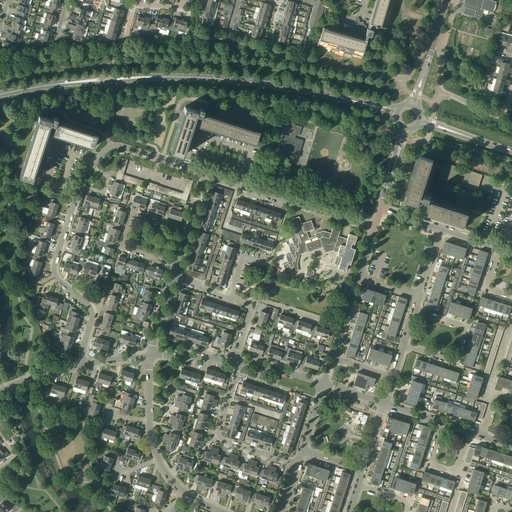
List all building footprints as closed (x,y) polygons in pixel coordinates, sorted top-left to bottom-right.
[(28,0),(19,0),(19,2),(23,3),(22,6),(27,7),(31,9),(32,5),(29,4),(28,3),(28,0)] [(216,2),(208,0),(207,0),(206,6),(215,8),(218,9),(219,3),(216,2)] [(297,10),(299,4),(287,0),(287,1),(288,1),(287,3),(288,4),(287,7),(286,6),(297,10)] [(387,28),(388,24),(395,0),(375,0),(369,23),(369,24),(368,28),(367,28),(366,25),(365,25),(363,22),(363,21),(355,25),(356,25),(358,29),(361,34),(360,38),(327,29),(327,28),(323,27),(317,46),(318,46),(361,58),(360,58),(361,59),(366,40),(367,35),(370,36),(372,29),(369,29),(370,24),(371,24),(374,25),(374,26),(376,27),(377,26),(387,29),(387,28)] [(467,7),(465,7),(463,14),(474,17),(475,16),(476,16),(476,18),(481,19),(484,10),(493,12),(496,2),(491,0),(465,0),(465,3),(468,4),(467,7)] [(59,7),(60,5),(49,2),(48,7),(46,6),(45,9),(55,12),(55,9),(57,10),(58,7),(59,7)] [(272,6),(272,5),(261,2),(259,8),(271,11),(270,11),(270,8),(271,8),(272,6)] [(27,13),(30,14),(31,9),(27,7),(22,6),(18,4),(17,8),(18,8),(17,11),(20,12),(19,14),(20,15),(25,17),(27,13)] [(233,7),(231,6),(228,5),(225,4),(223,10),(228,12),(231,13),(233,7)] [(213,14),(215,8),(206,6),(205,11),(213,14)] [(296,15),(297,10),(286,6),(286,7),(287,7),(286,10),(285,10),(284,12),(296,15)] [(80,11),(80,14),(88,16),(90,11),(77,7),(76,9),(79,10),(79,11),(80,11)] [(114,8),(113,14),(122,17),(124,11),(114,8)] [(271,11),(259,8),(258,14),(269,17),(270,14),(269,14),(269,11),(271,11)] [(55,12),(45,9),(44,12),(46,13),(45,18),(55,21),(56,19),(55,18),(55,16),(54,15),(55,12)] [(211,20),(213,14),(205,11),(203,17),(211,20)] [(294,21),(296,15),(284,12),(284,15),(285,15),(284,18),(283,18),(294,21)] [(113,14),(111,20),(119,22),(121,23),(122,17),(113,14)] [(269,17),(258,14),(256,19),(267,23),(266,22),(267,19),(268,20),(269,17)] [(24,20),(25,17),(20,15),(19,18),(15,16),(14,19),(13,18),(12,22),(14,22),(25,26),(27,21),(24,20)] [(142,25),(144,18),(135,16),(132,27),(137,28),(138,25),(142,26),(142,25)] [(157,27),(160,28),(163,19),(159,18),(160,17),(157,16),(157,18),(154,17),(152,22),(150,29),(150,32),(153,33),(153,30),(156,31),(157,27)] [(55,21),(45,18),(42,17),(40,22),(41,23),(40,25),(44,27),(50,28),(51,25),(52,26),(53,23),(54,23),(55,21)] [(85,26),(87,21),(74,17),(73,19),(76,20),(76,21),(77,21),(77,24),(85,26)] [(147,28),(150,29),(152,22),(150,21),(150,18),(144,17),(144,18),(142,25),(148,27),(147,28)] [(210,25),(211,20),(203,17),(201,23),(210,25)] [(163,18),(163,19),(160,28),(160,29),(166,31),(166,29),(169,30),(171,25),(171,23),(168,23),(169,20),(163,18)] [(173,27),(179,29),(181,21),(173,18),(171,23),(171,25),(173,26),(173,27)] [(292,27),(294,21),(283,18),(282,18),(284,18),(283,21),(282,21),(281,24),(282,24),(283,24),(292,27)] [(182,19),(181,21),(179,29),(178,31),(183,32),(185,31),(188,32),(190,25),(189,25),(187,24),(188,21),(182,19)] [(267,23),(256,19),(254,25),(264,28),(266,29),(266,28),(266,26),(265,26),(266,23),(267,23)] [(109,26),(118,28),(119,22),(111,20),(109,26)] [(234,26),(237,26),(242,28),(243,25),(240,24),(240,21),(235,20),(234,26)] [(17,29),(16,32),(21,34),(22,31),(25,32),(26,26),(25,26),(14,22),(13,26),(12,28),(17,29)] [(292,27),(283,24),(282,24),(282,27),(283,27),(282,30),(281,30),(292,33),(294,27),(292,27)] [(118,28),(109,26),(106,25),(104,30),(108,31),(108,32),(116,34),(118,28)] [(254,25),(253,25),(251,31),(263,34),(261,33),(262,30),(263,31),(264,28),(254,25)] [(49,31),(50,28),(44,27),(43,29),(42,34),(52,37),(52,35),(51,35),(52,32),(49,31)] [(82,36),(84,31),(71,28),(70,30),(73,30),(73,31),(74,31),(74,34),(82,36)] [(114,40),(116,34),(108,32),(108,31),(104,30),(103,37),(114,40)] [(290,39),(292,33),(281,30),(282,30),(281,33),(280,33),(279,36),(279,35),(279,36),(290,39)] [(263,34),(251,31),(250,36),(250,37),(261,40),(262,37),(260,37),(261,34),(263,34)] [(508,34),(503,32),(499,31),(494,48),(500,50),(502,44),(505,45),(507,37),(508,34)] [(15,35),(11,34),(10,36),(9,36),(8,40),(9,40),(16,42),(20,43),(23,35),(21,34),(16,32),(15,35)] [(52,37),(42,34),(39,34),(37,39),(40,40),(40,43),(45,44),(46,41),(49,42),(50,39),(51,40),(52,37)] [(84,37),(82,36),(74,34),(73,36),(72,36),(69,36),(68,38),(83,42),(84,37)] [(289,45),(290,39),(279,36),(278,38),(279,39),(279,42),(277,41),(277,42),(289,45)] [(15,46),(16,42),(9,40),(8,43),(4,41),(4,44),(3,43),(2,47),(14,51),(16,46),(15,46)] [(511,61),(506,59),(506,60),(499,58),(496,66),(500,67),(511,70),(511,68),(509,67),(511,61)] [(511,73),(511,70),(500,67),(498,73),(507,76),(508,72),(511,73)] [(506,79),(507,76),(498,73),(497,79),(510,83),(511,81),(506,79)] [(510,85),(510,83),(497,79),(495,85),(503,87),(504,84),(510,85)] [(502,91),(503,87),(495,85),(493,91),(507,95),(508,92),(502,91)] [(199,108),(198,111),(197,111),(185,106),(183,112),(181,120),(170,151),(177,153),(179,154),(184,155),(183,155),(184,151),(185,151),(191,130),(193,123),(194,123),(199,125),(198,125),(198,126),(210,129),(250,142),(255,144),(259,130),(259,131),(258,131),(255,130),(255,129),(202,113),(203,109),(199,108)] [(52,120),(39,115),(34,131),(20,176),(26,178),(32,180),(33,180),(32,179),(33,176),(34,176),(34,175),(43,147),(48,132),(53,134),(63,138),(89,146),(93,148),(97,134),(97,135),(94,134),(93,134),(93,133),(56,121),(58,118),(54,116),(52,120)] [(303,140),(295,138),(295,135),(299,136),(301,127),(287,122),(284,131),(290,133),(289,136),(283,134),(278,151),(289,155),(290,153),(298,156),(303,140)] [(458,208),(446,204),(434,200),(431,199),(432,199),(431,199),(432,196),(425,194),(424,197),(422,196),(424,192),(426,184),(429,176),(432,168),(433,163),(434,159),(418,154),(419,155),(417,159),(419,159),(418,163),(416,162),(416,163),(415,167),(417,168),(416,171),(413,170),(413,171),(412,175),(414,176),(413,179),(410,179),(411,179),(409,183),(412,184),(410,188),(408,187),(406,195),(405,195),(408,196),(407,200),(420,205),(418,208),(420,209),(420,211),(427,213),(428,211),(429,211),(429,213),(429,212),(430,213),(433,214),(432,217),(437,218),(437,216),(441,217),(440,220),(441,220),(441,219),(441,220),(445,221),(445,219),(449,220),(448,222),(449,222),(453,223),(453,221),(454,221),(457,222),(456,225),(457,225),(461,226),(462,224),(465,225),(465,228),(470,212),(458,208)] [(477,190),(481,179),(482,175),(444,162),(439,178),(477,190)] [(125,182),(123,181),(117,179),(116,182),(115,181),(113,187),(120,190),(123,191),(125,186),(124,185),(125,182)] [(123,191),(120,190),(113,187),(111,194),(112,194),(111,197),(110,201),(120,203),(123,191)] [(211,197),(219,200),(221,194),(213,191),(211,197)] [(140,199),(141,197),(135,195),(132,194),(129,202),(132,203),(132,205),(138,207),(140,199)] [(91,205),(94,197),(88,195),(85,203),(88,204),(86,211),(85,211),(84,215),(91,217),(92,215),(88,214),(90,208),(91,205)] [(90,208),(93,209),(99,211),(102,202),(99,202),(100,199),(94,197),(91,205),(90,208)] [(223,201),(219,200),(211,197),(209,203),(217,206),(218,204),(222,205),(223,201)] [(149,202),(151,199),(147,198),(147,201),(140,199),(138,207),(144,209),(145,207),(148,208),(149,202)] [(49,208),(57,211),(59,204),(57,204),(58,201),(52,199),(49,208)] [(240,210),(243,201),(237,199),(234,208),(240,210)] [(247,212),(249,203),(243,201),(240,210),(247,212)] [(150,211),(156,213),(158,205),(152,203),(149,202),(148,208),(151,209),(150,211)] [(166,214),(168,206),(165,205),(165,207),(161,206),(162,203),(160,202),(159,205),(158,205),(156,213),(162,215),(163,213),(166,214)] [(224,208),(217,206),(209,203),(207,210),(215,212),(216,209),(220,210),(220,211),(223,212),(222,215),(225,215),(227,209),(224,208)] [(253,214),(256,205),(249,203),(247,212),(253,214)] [(259,215),(262,207),(256,205),(253,214),(259,215)] [(113,215),(116,216),(124,218),(126,212),(124,212),(125,209),(117,206),(116,209),(115,209),(113,215)] [(174,218),(178,208),(172,206),(172,207),(168,206),(166,214),(169,215),(168,217),(174,218)] [(183,213),(180,212),(182,208),(178,207),(178,208),(174,218),(181,221),(183,213)] [(265,217),(268,209),(262,207),(259,215),(265,217)] [(54,218),(57,211),(49,208),(46,218),(52,220),(53,217),(54,218)] [(268,209),(265,217),(271,219),(274,211),(268,209)] [(213,218),(215,212),(207,210),(205,216),(213,218)] [(271,219),(278,222),(281,213),(274,211),(271,219)] [(90,221),(91,217),(84,215),(83,218),(80,217),(78,223),(86,226),(89,227),(91,222),(90,221)] [(124,218),(116,216),(113,215),(111,221),(111,224),(119,227),(120,224),(122,225),(124,218)] [(211,225),(213,218),(205,216),(203,222),(211,225)] [(288,263),(282,265),(285,272),(286,275),(294,272),(298,270),(298,271),(298,269),(298,268),(297,266),(297,265),(297,263),(298,261),(298,259),(300,254),(308,251),(309,253),(309,252),(323,247),(323,248),(325,253),(332,251),(333,250),(334,251),(339,253),(338,255),(337,255),(334,264),(339,265),(339,266),(338,268),(337,269),(346,271),(348,264),(350,265),(355,249),(350,248),(352,243),(354,244),(357,236),(349,234),(347,240),(343,238),(342,238),(338,237),(339,233),(340,232),(340,231),(339,230),(333,227),(332,230),(331,233),(323,231),(315,234),(316,236),(311,237),(312,239),(309,240),(309,238),(307,234),(306,232),(314,229),(311,220),(301,224),(299,216),(290,219),(294,229),(296,235),(291,237),(291,238),(293,244),(288,246),(290,253),(285,255),(288,263)] [(51,223),(52,220),(46,218),(45,221),(47,222),(45,228),(52,231),(54,224),(51,223)] [(209,231),(211,225),(203,222),(201,228),(209,231)] [(85,232),(86,226),(78,223),(76,230),(79,230),(78,233),(85,235),(86,232),(85,232)] [(119,227),(111,224),(107,223),(106,225),(107,226),(110,227),(108,233),(118,237),(120,230),(118,230),(119,227)] [(50,237),(52,231),(45,228),(43,235),(41,234),(40,237),(46,239),(47,236),(50,237)] [(198,237),(206,240),(208,234),(200,231),(198,237)] [(89,237),(85,235),(78,233),(77,236),(75,235),(73,241),(81,244),(84,245),(87,246),(89,240),(88,240),(89,237)] [(118,237),(108,233),(108,234),(106,233),(103,242),(113,245),(114,242),(116,243),(118,237)] [(245,243),(248,235),(242,233),(239,241),(245,243)] [(252,245),(254,237),(248,235),(245,243),(252,245)] [(45,242),(46,239),(40,237),(37,244),(34,243),(33,246),(37,247),(44,249),(46,243),(45,242)] [(204,246),(206,240),(198,237),(196,244),(204,246)] [(258,247),(261,239),(254,237),(252,245),(258,247)] [(267,241),(266,241),(267,240),(261,238),(261,239),(258,247),(264,249),(267,241)] [(99,241),(96,240),(95,244),(106,247),(104,253),(112,255),(114,249),(112,248),(113,245),(103,242),(99,241)] [(84,245),(81,244),(73,241),(70,247),(73,248),(72,251),(79,253),(85,255),(87,251),(82,249),(84,245)] [(273,243),(267,241),(264,249),(271,251),(273,243)] [(207,247),(204,246),(196,244),(194,250),(202,253),(203,250),(206,250),(207,247)] [(225,252),(234,255),(236,248),(228,245),(225,252)] [(42,256),(44,249),(37,247),(33,256),(39,258),(40,256),(42,256)] [(200,259),(202,253),(194,250),(192,256),(200,259)] [(478,256),(486,259),(488,252),(480,250),(478,256)] [(79,253),(72,251),(71,255),(69,263),(66,262),(63,270),(69,272),(72,264),(73,261),(75,255),(78,256),(79,253)] [(232,261),(234,255),(225,252),(224,258),(232,261)] [(39,261),(39,258),(33,256),(32,260),(34,260),(32,266),(40,269),(42,262),(39,261)] [(116,267),(115,271),(119,272),(122,272),(125,273),(125,270),(128,260),(126,259),(126,258),(120,256),(116,267)] [(198,265),(200,259),(192,256),(190,262),(198,265)] [(484,265),(486,259),(478,256),(476,262),(484,265)] [(86,262),(85,262),(86,259),(84,258),(83,261),(80,268),(83,269),(82,272),(89,274),(91,265),(85,264),(86,262)] [(230,267),(232,261),(224,258),(222,264),(230,267)] [(80,268),(83,261),(80,260),(79,263),(73,261),(72,264),(69,272),(76,274),(78,267),(80,268)] [(135,273),(136,270),(135,270),(138,262),(132,260),(131,261),(128,260),(125,270),(135,273)] [(145,272),(147,266),(144,265),(144,264),(138,262),(135,270),(136,270),(142,272),(142,271),(145,272)] [(196,271),(198,265),(190,262),(188,269),(196,271)] [(482,271),(484,265),(476,262),(474,268),(482,271)] [(109,271),(106,270),(107,267),(104,266),(104,265),(102,264),(101,267),(98,274),(101,275),(100,277),(107,279),(109,271)] [(228,273),(230,267),(222,264),(220,270),(228,273)] [(98,274),(101,267),(98,266),(97,267),(91,265),(89,274),(95,276),(96,273),(98,274)] [(438,271),(447,274),(449,268),(440,265),(438,271)] [(40,269),(32,266),(29,266),(27,272),(30,273),(27,281),(34,284),(36,275),(38,276),(40,269)] [(154,276),(156,268),(150,266),(150,267),(147,266),(145,272),(144,277),(153,280),(154,276)] [(156,268),(154,276),(160,278),(163,270),(156,268)] [(481,277),(482,271),(474,268),(472,274),(481,277)] [(312,278),(314,271),(307,269),(305,276),(312,278)] [(226,279),(228,273),(220,270),(218,277),(226,279)] [(445,280),(447,274),(438,271),(436,277),(445,280)] [(479,283),(481,277),(472,274),(470,280),(479,283)] [(224,286),(226,279),(218,277),(215,283),(224,286)] [(447,281),(445,280),(436,277),(435,283),(443,286),(446,287),(447,281)] [(477,289),(479,283),(470,280),(468,286),(477,289)] [(125,290),(122,289),(123,285),(115,283),(113,289),(112,292),(121,295),(125,296),(126,293),(124,292),(125,290)] [(441,292),(443,286),(435,283),(433,289),(441,292)] [(475,295),(477,289),(468,286),(466,292),(475,295)] [(148,290),(145,289),(143,296),(142,299),(145,300),(151,302),(152,299),(153,299),(155,293),(148,290)] [(439,298),(441,292),(433,289),(431,295),(439,298)] [(120,298),(121,295),(112,292),(111,294),(109,301),(117,303),(121,304),(123,298),(120,298)] [(178,298),(186,301),(188,295),(180,292),(178,298)] [(48,308),(51,296),(45,294),(44,298),(38,296),(35,304),(48,308)] [(437,304),(439,298),(431,295),(429,301),(437,304)] [(51,296),(48,308),(49,304),(56,306),(55,308),(58,309),(60,303),(57,302),(58,299),(51,296)] [(396,303),(405,305),(407,299),(398,296),(396,303)] [(485,307),(488,298),(482,296),(479,305),(485,307)] [(184,307),(186,301),(178,298),(176,305),(184,307)] [(491,309),(494,300),(488,298),(485,307),(491,309)] [(205,309),(208,301),(202,299),(199,307),(205,309)] [(150,304),(151,302),(145,300),(144,302),(140,301),(138,308),(149,311),(151,305),(150,304)] [(497,311),(500,302),(494,300),(491,309),(497,311)] [(115,309),(117,303),(109,301),(107,307),(109,308),(109,310),(116,313),(117,310),(115,309)] [(212,311),(214,303),(208,301),(205,309),(212,311)] [(435,310),(437,304),(429,301),(427,308),(435,310)] [(503,313),(506,304),(500,302),(497,311),(503,313)] [(218,313),(220,305),(214,303),(212,311),(218,313)] [(403,311),(405,305),(396,303),(394,309),(403,311)] [(506,304),(503,313),(509,315),(511,306),(506,304)] [(182,314),(184,307),(176,305),(174,311),(182,314)] [(224,315),(227,307),(220,305),(218,313),(224,315)] [(149,311),(138,308),(138,307),(135,317),(145,320),(146,317),(147,317),(149,311)] [(230,317),(233,309),(227,307),(224,315),(230,317)] [(233,309),(230,317),(236,319),(239,311),(233,309)] [(401,317),(403,311),(394,309),(392,315),(401,317)] [(115,316),(116,313),(109,310),(108,313),(105,312),(103,319),(111,321),(113,315),(115,316)] [(67,321),(78,325),(80,318),(78,318),(79,314),(73,311),(72,312),(70,312),(67,321)] [(259,317),(266,320),(268,313),(261,311),(259,317)] [(371,316),(368,315),(368,314),(359,312),(357,318),(366,321),(366,320),(369,321),(371,316)] [(284,324),(286,316),(280,314),(279,317),(277,316),(274,323),(275,323),(274,326),(273,327),(274,328),(275,326),(277,326),(278,322),(284,324)] [(399,323),(401,317),(392,315),(390,321),(399,323)] [(293,329),(295,322),(292,321),(293,318),(286,316),(284,324),(290,326),(290,328),(289,332),(291,333),(293,329)] [(264,326),(266,320),(259,317),(257,324),(264,326)] [(364,327),(366,321),(357,318),(355,324),(364,327)] [(109,327),(111,321),(103,319),(101,325),(104,326),(103,328),(110,330),(111,327),(109,327)] [(302,330),(305,322),(299,320),(298,323),(295,322),(293,329),(296,330),(296,328),(302,330)] [(76,332),(78,325),(67,321),(64,328),(61,327),(60,330),(62,330),(69,333),(70,330),(76,332)] [(397,329),(399,323),(390,321),(388,327),(397,329)] [(311,334),(313,328),(311,327),(311,324),(305,322),(302,330),(309,332),(308,334),(311,334)] [(476,328),(484,330),(491,333),(492,329),(486,327),(486,324),(478,322),(476,328)] [(362,333),(364,327),(355,324),(353,330),(362,333)] [(175,336),(178,328),(172,326),(169,334),(175,336)] [(321,336),(323,328),(317,326),(316,329),(313,328),(311,334),(311,336),(316,338),(317,335),(321,336)] [(395,335),(397,329),(388,327),(386,333),(395,335)] [(181,338),(184,330),(178,328),(175,336),(181,338)] [(327,338),(329,334),(330,330),(323,328),(321,336),(327,338)] [(482,337),(484,330),(476,328),(474,334),(482,337)] [(68,336),(69,333),(62,330),(61,334),(62,336),(60,341),(64,343),(71,345),(74,337),(68,336)] [(187,340),(190,332),(184,330),(181,338),(187,340)] [(360,339),(362,333),(353,330),(351,336),(360,339)] [(221,338),(230,340),(232,334),(223,331),(221,338)] [(127,344),(131,333),(128,332),(127,335),(124,334),(124,335),(121,334),(119,340),(122,341),(121,342),(127,344)] [(194,342),(196,334),(190,332),(187,340),(194,342)] [(133,337),(134,334),(131,333),(127,344),(134,346),(134,345),(137,346),(138,343),(141,344),(143,337),(140,336),(139,340),(136,339),(136,338),(133,337)] [(393,342),(395,335),(386,333),(384,339),(393,342)] [(200,344),(203,336),(196,334),(194,342),(200,344)] [(481,343),(482,337),(474,334),(472,340),(481,343)] [(203,336),(200,344),(206,346),(209,338),(203,336)] [(358,345),(360,339),(351,336),(349,342),(358,345)] [(101,348),(103,340),(97,338),(94,346),(101,348)] [(228,347),(230,340),(221,338),(219,344),(228,347)] [(255,352),(258,344),(257,344),(258,341),(252,339),(249,350),(255,352)] [(103,340),(101,348),(107,350),(108,347),(111,348),(113,341),(110,340),(109,342),(103,340)] [(479,349),(481,343),(472,340),(470,346),(479,349)] [(69,353),(71,345),(64,343),(60,341),(59,346),(58,349),(62,350),(69,353)] [(356,351),(358,345),(349,342),(347,348),(356,351)] [(266,350),(268,343),(265,343),(264,346),(258,344),(255,352),(261,354),(263,349),(266,350)] [(273,358),(277,346),(268,343),(266,350),(268,351),(267,356),(273,358)] [(284,356),(286,349),(277,346),(273,358),(280,360),(281,355),(284,356)] [(371,346),(367,358),(371,360),(374,349),(375,347),(371,346)] [(477,355),(479,349),(470,346),(468,352),(477,355)] [(295,354),(296,350),(287,347),(286,349),(284,356),(287,357),(286,359),(292,361),(295,354)] [(354,357),(356,351),(347,348),(345,354),(354,357)] [(475,361),(477,355),(468,352),(466,358),(475,361)] [(302,362),(305,355),(302,354),(301,356),(295,354),(292,361),(299,363),(300,361),(302,362)] [(311,367),(313,360),(307,358),(307,356),(305,355),(302,362),(305,363),(304,365),(311,367)] [(313,360),(311,367),(317,369),(318,366),(322,368),(325,359),(320,357),(319,360),(317,359),(317,361),(313,360)] [(473,367),(475,361),(466,358),(464,364),(473,367)] [(421,370),(423,361),(417,359),(414,368),(421,370)] [(427,371),(429,363),(423,361),(421,370),(427,371)] [(433,373),(435,365),(429,363),(427,371),(433,373)] [(439,375),(441,367),(435,365),(433,373),(439,375)] [(445,377),(447,369),(441,367),(439,375),(445,377)] [(210,379),(213,370),(207,368),(204,377),(210,379)] [(125,380),(128,371),(122,369),(119,378),(125,380)] [(185,379),(188,371),(182,369),(179,377),(185,379)] [(451,379),(453,371),(447,369),(445,377),(451,379)] [(217,381),(219,372),(213,370),(210,379),(217,381)] [(128,371),(125,380),(131,382),(131,381),(134,382),(136,376),(133,375),(134,373),(128,371)] [(191,381),(194,373),(188,371),(185,379),(191,381)] [(451,379),(457,381),(460,373),(453,371),(451,379)] [(228,377),(225,376),(226,374),(219,372),(217,381),(223,383),(226,384),(228,377)] [(363,374),(357,372),(354,382),(359,383),(359,385),(359,386),(358,387),(366,389),(367,386),(369,379),(362,376),(363,374)] [(502,387),(505,378),(502,377),(503,373),(500,372),(499,376),(496,385),(502,387)] [(102,386),(103,383),(105,375),(99,373),(95,385),(101,387),(102,386)] [(194,373),(191,381),(198,383),(200,375),(194,373)] [(103,383),(109,385),(108,387),(111,388),(113,382),(110,381),(112,377),(105,375),(103,383)] [(73,390),(79,392),(80,388),(83,380),(76,378),(74,386),(73,390)] [(508,389),(511,380),(505,378),(502,387),(508,389)] [(80,388),(86,390),(84,395),(87,396),(89,393),(91,387),(92,383),(89,382),(83,380),(80,388)] [(246,395),(249,384),(243,382),(240,390),(239,393),(246,395)] [(57,394),(60,385),(54,383),(52,387),(49,387),(47,393),(50,394),(51,392),(57,394)] [(252,397),(255,386),(249,384),(246,395),(252,397)] [(66,398),(68,392),(69,389),(66,388),(60,385),(57,394),(56,396),(62,398),(63,397),(66,398)] [(259,396),(262,388),(255,386),(252,397),(253,394),(259,396)] [(265,398),(268,390),(262,388),(259,396),(265,398)] [(205,400),(216,404),(217,400),(213,398),(214,396),(212,395),(212,392),(206,390),(205,396),(206,397),(205,400)] [(271,400),(274,392),(268,390),(265,398),(271,400)] [(121,401),(133,404),(135,398),(132,397),(133,394),(124,391),(121,401)] [(176,399),(187,403),(189,399),(190,400),(192,394),(186,392),(185,395),(183,394),(182,397),(178,396),(176,399)] [(277,402),(280,393),(274,392),(271,400),(277,402)] [(280,393),(277,402),(284,404),(287,396),(280,393)] [(90,408),(99,410),(101,404),(100,404),(101,401),(93,398),(92,401),(92,402),(90,408)] [(191,404),(187,403),(176,399),(175,403),(174,403),(174,404),(173,405),(174,406),(175,406),(176,406),(177,407),(178,407),(179,407),(178,408),(181,408),(180,411),(186,413),(187,408),(190,409),(191,404)] [(438,410),(441,401),(435,399),(432,408),(438,410)] [(215,408),(216,404),(205,400),(204,404),(202,404),(200,409),(206,411),(207,408),(209,409),(210,407),(215,408)] [(133,404),(121,401),(120,403),(123,404),(122,408),(121,412),(128,414),(130,410),(131,411),(133,404)] [(292,406),(296,407),(304,410),(306,404),(298,401),(297,403),(293,402),(292,406)] [(444,411),(447,403),(441,401),(438,410),(444,411)] [(242,413),(244,406),(236,403),(234,410),(242,413)] [(450,413),(453,405),(447,403),(444,411),(450,413)] [(457,415),(459,407),(453,405),(450,413),(457,415)] [(302,416),(304,410),(296,407),(294,413),(302,416)] [(463,417),(465,409),(459,407),(457,415),(463,417)] [(97,417),(99,410),(90,408),(89,410),(86,409),(84,413),(85,413),(84,416),(92,418),(93,415),(97,417)] [(205,414),(206,411),(200,409),(198,415),(200,416),(199,419),(210,423),(211,419),(207,417),(208,415),(205,414)] [(471,411),(465,409),(463,417),(469,419),(471,411)] [(240,419),(242,413),(234,410),(232,416),(240,419)] [(184,419),(186,413),(180,411),(179,414),(177,413),(176,416),(171,415),(170,419),(181,422),(182,418),(184,419)] [(471,411),(469,419),(475,421),(476,417),(477,414),(477,413),(471,411)] [(300,422),(302,416),(294,413),(292,420),(300,422)] [(362,414),(359,423),(365,425),(368,416),(362,414)] [(238,425),(240,419),(232,416),(230,422),(238,425)] [(263,423),(265,417),(262,416),(260,421),(258,421),(257,423),(261,425),(262,422),(263,423)] [(387,438),(389,431),(393,418),(389,416),(385,427),(384,427),(381,436),(387,438)] [(389,431),(393,433),(398,419),(393,418),(389,431)] [(180,426),(181,422),(170,419),(169,423),(173,424),(172,427),(175,427),(174,430),(180,432),(181,426),(180,426)] [(208,427),(210,423),(199,419),(197,423),(196,423),(194,428),(200,430),(201,427),(203,428),(204,426),(208,427)] [(397,434),(402,421),(398,419),(393,433),(397,434)] [(276,429),(278,421),(275,420),(273,426),(270,425),(269,427),(276,429)] [(298,428),(300,422),(292,420),(290,426),(298,428)] [(402,436),(406,422),(402,421),(397,434),(402,436)] [(236,431),(238,425),(230,422),(228,428),(236,431)] [(407,434),(410,423),(406,422),(402,436),(401,437),(406,438),(407,434)] [(359,423),(356,427),(354,425),(352,428),(357,432),(362,425),(359,423)] [(130,436),(133,427),(127,425),(126,426),(123,425),(122,428),(123,428),(121,434),(119,439),(123,440),(125,437),(126,436),(126,435),(130,436)] [(298,428),(290,426),(287,425),(285,431),(288,432),(296,435),(298,428)] [(421,431),(430,434),(432,428),(423,425),(421,431)] [(139,440),(142,431),(139,430),(139,429),(133,427),(130,436),(131,436),(130,437),(139,440)] [(108,438),(110,430),(104,428),(103,432),(100,431),(96,442),(99,443),(101,436),(108,438)] [(199,433),(200,430),(194,428),(192,434),(194,435),(193,438),(204,442),(205,438),(201,437),(201,434),(199,433)] [(234,437),(236,431),(228,428),(226,435),(234,437)] [(110,430),(108,438),(114,440),(117,432),(110,430)] [(178,438),(180,432),(174,430),(173,433),(170,432),(170,435),(165,434),(164,438),(175,441),(176,437),(178,438)] [(251,441),(254,432),(248,430),(245,439),(251,441)] [(428,440),(430,434),(421,431),(419,437),(428,440)] [(257,443),(260,434),(254,432),(251,441),(257,443)] [(294,441),(296,435),(288,432),(286,438),(294,441)] [(264,445),(266,436),(260,434),(257,443),(264,445)] [(266,436),(264,445),(270,447),(273,438),(266,436)] [(426,446),(428,440),(419,437),(418,443),(426,446)] [(174,445),(175,441),(164,438),(163,442),(167,443),(166,446),(168,446),(167,449),(173,451),(175,445),(174,445)] [(202,446),(204,442),(193,438),(191,442),(190,442),(188,448),(194,449),(195,446),(197,447),(198,445),(202,446)] [(292,447),(294,441),(286,438),(284,444),(292,447)] [(0,460),(9,455),(3,448),(1,450),(0,449),(0,445),(3,444),(1,440),(0,439),(0,460)] [(382,446),(391,449),(393,443),(384,440),(382,446)] [(424,452),(426,446),(418,443),(416,449),(424,452)] [(290,453),(292,447),(284,444),(282,451),(290,453)] [(474,453),(480,455),(483,447),(477,445),(475,449),(474,453)] [(389,455),(391,449),(382,446),(380,452),(389,455)] [(486,457),(489,449),(483,447),(480,455),(486,457)] [(131,459),(134,450),(128,448),(125,456),(122,455),(120,461),(123,462),(125,456),(131,459)] [(134,450),(131,459),(137,460),(138,458),(141,459),(144,451),(142,451),(143,449),(139,448),(138,451),(134,450)] [(211,460),(215,449),(211,448),(209,452),(207,451),(206,453),(203,452),(201,458),(207,460),(207,459),(211,460)] [(220,464),(222,458),(219,458),(220,455),(217,455),(219,450),(215,449),(211,460),(215,461),(214,463),(220,464)] [(422,458),(424,452),(416,449),(414,455),(422,458)] [(489,449),(486,457),(485,461),(491,463),(492,459),(495,451),(489,449)] [(498,461),(501,452),(495,451),(492,459),(498,461)] [(387,461),(389,455),(380,452),(378,459),(387,461)] [(504,463),(507,454),(501,452),(498,461),(504,463)] [(182,472),(187,455),(188,455),(183,453),(183,456),(177,454),(175,462),(178,463),(177,465),(180,466),(178,470),(182,472)] [(229,471),(230,466),(234,455),(230,454),(228,458),(226,457),(225,459),(222,458),(220,464),(223,465),(222,468),(229,471)] [(103,462),(111,465),(113,458),(105,455),(103,462)] [(196,462),(190,460),(191,457),(187,455),(182,472),(186,473),(188,469),(190,469),(191,467),(194,468),(196,462)] [(239,471),(241,464),(238,464),(239,461),(236,461),(238,456),(234,455),(230,466),(234,467),(234,469),(239,471)] [(420,464),(422,458),(414,455),(412,461),(420,464)] [(385,467),(387,461),(378,459),(376,465),(385,467)] [(249,472),(253,461),(249,460),(247,464),(245,463),(244,465),(241,464),(239,471),(245,472),(245,471),(249,472)] [(258,476),(260,470),(257,470),(258,467),(255,467),(257,462),(253,461),(249,472),(253,473),(253,475),(258,476)] [(418,470),(420,464),(412,461),(410,468),(418,470)] [(109,471),(111,465),(103,462),(100,468),(99,467),(98,470),(104,472),(105,469),(109,471)] [(383,473),(385,467),(376,465),(374,471),(383,473)] [(268,478),(272,467),(268,466),(266,470),(264,469),(263,471),(260,470),(258,476),(264,478),(265,477),(268,478)] [(279,485),(281,477),(276,476),(277,473),(275,473),(276,468),(272,467),(268,478),(272,479),(272,481),(274,482),(274,483),(279,485)] [(474,469),(473,473),(483,476),(485,472),(485,470),(475,467),(475,469),(474,469)] [(340,478),(348,480),(350,474),(342,471),(340,478)] [(381,479),(383,473),(374,471),(372,477),(381,479)] [(429,482),(431,473),(425,471),(422,480),(429,482)] [(435,484),(437,475),(431,473),(429,482),(435,484)] [(198,489),(202,490),(205,479),(201,478),(202,476),(194,474),(192,480),(197,481),(196,484),(199,484),(198,489)] [(401,474),(399,478),(396,488),(400,490),(404,479),(405,476),(401,474)] [(142,486),(144,477),(138,475),(137,479),(134,478),(132,484),(135,485),(136,484),(142,486)] [(441,486),(443,477),(437,475),(435,484),(441,486)] [(151,479),(144,477),(142,486),(148,488),(148,489),(150,490),(154,481),(151,480),(151,479)] [(379,486),(381,479),(372,477),(370,483),(379,486)] [(447,488),(449,479),(443,477),(441,486),(447,488)] [(346,487),(348,480),(340,478),(338,484),(346,487)] [(213,486),(215,480),(209,479),(209,480),(205,479),(202,490),(206,491),(207,487),(210,488),(210,486),(213,486)] [(404,491),(409,493),(412,482),(413,480),(409,479),(408,481),(404,491)] [(453,490),(455,481),(449,479),(447,488),(453,490)] [(221,496),(224,485),(220,484),(221,482),(215,480),(213,486),(216,487),(215,490),(218,490),(217,495),(221,496)] [(117,494),(120,486),(114,484),(112,488),(110,487),(108,493),(111,494),(111,492),(117,494)] [(344,493),(346,487),(338,484),(336,490),(344,493)] [(232,493),(234,486),(228,485),(228,486),(224,485),(221,496),(225,497),(226,493),(229,494),(229,492),(232,493)] [(498,495),(501,487),(495,485),(492,493),(498,495)] [(120,486),(117,494),(123,496),(123,498),(126,499),(128,493),(125,492),(126,488),(120,486)] [(166,492),(167,489),(158,486),(157,489),(158,490),(157,496),(165,498),(167,492),(166,492)] [(240,502),(243,491),(240,490),(240,488),(234,486),(232,493),(235,493),(235,496),(237,496),(236,501),(240,502)] [(301,493),(309,496),(311,490),(303,487),(301,493)] [(501,487),(498,495),(504,497),(507,489),(501,487)] [(342,499),(344,493),(336,490),(334,496),(342,499)] [(251,499),(253,492),(248,491),(247,492),(243,491),(240,502),(244,503),(245,499),(248,500),(248,498),(251,499)] [(259,508),(262,497),(259,496),(259,494),(253,492),(251,499),(254,499),(254,502),(256,502),(255,507),(259,508)] [(307,502),(309,496),(301,493),(299,499),(307,502)] [(163,505),(165,498),(157,496),(155,502),(153,501),(152,504),(161,507),(162,504),(163,505)] [(340,505),(342,499),(334,496),(332,502),(340,505)] [(262,497),(259,508),(263,509),(264,505),(267,506),(268,504),(272,505),(274,499),(267,497),(266,498),(262,497)] [(419,503),(428,506),(430,499),(421,497),(419,503)] [(305,508),(307,502),(299,499),(297,505),(305,508)] [(487,502),(479,499),(477,505),(485,508),(487,502)] [(339,511),(340,505),(332,502),(330,508),(339,511)] [(134,511),(144,511),(145,510),(141,508),(142,505),(136,503),(135,506),(136,507),(134,511)] [(426,511),(428,506),(419,503),(417,509),(426,511)]
